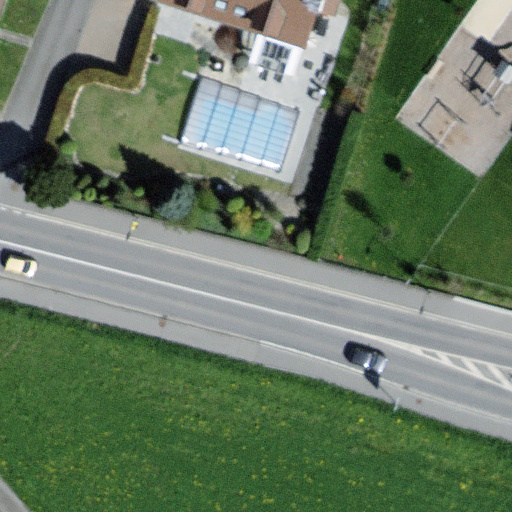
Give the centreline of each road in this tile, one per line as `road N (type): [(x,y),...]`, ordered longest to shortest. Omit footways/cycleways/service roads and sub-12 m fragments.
road 1 (secondary): [(0,241),(332,325)]
road 2 (secondary): [(332,325),(511,406)]
road 3 (secondary): [(511,351),(332,325)]
